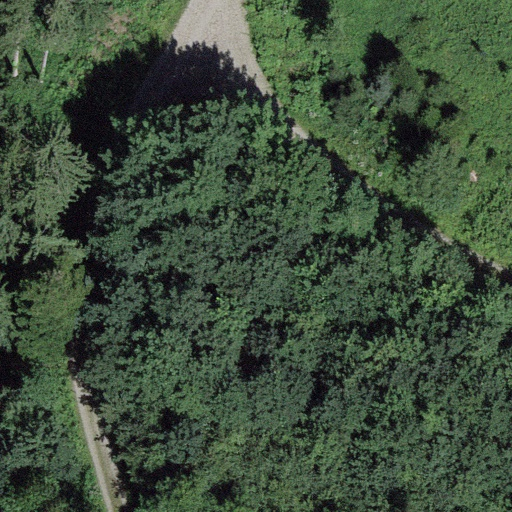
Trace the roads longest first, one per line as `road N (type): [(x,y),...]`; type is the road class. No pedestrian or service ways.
road 1 (track): [(122,511),(88,384),(84,233),(214,0)]
road 2 (track): [(511,293),(435,258),(288,139),(244,68),(231,0)]
